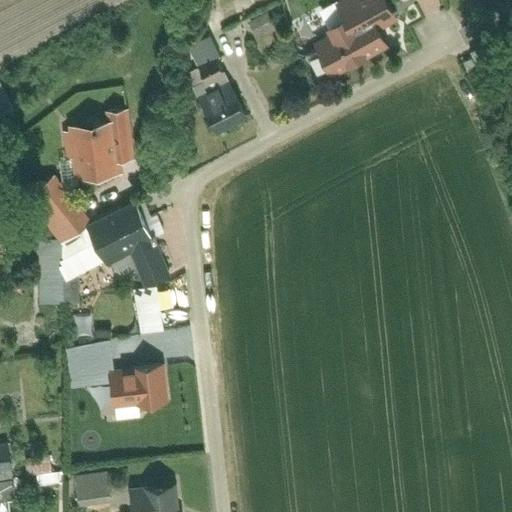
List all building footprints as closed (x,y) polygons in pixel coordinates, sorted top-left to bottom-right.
[(336,0),(341,8),(326,15),(333,28),(315,37),(332,71),(394,40),(385,21),(400,14),(392,0),(336,0)] [(486,0),(491,10),(511,0),(486,0)] [(218,132),(250,116),(219,56),(187,73),(218,132)] [(0,110),(8,107),(0,87),(0,110)] [(108,111),(69,117),(79,175),(127,167),(125,156),(138,153),(129,98),(107,102),(108,111)] [(133,244),(154,283),(177,271),(137,193),(91,217),(73,182),(38,201),(58,240),(87,225),(104,259),(133,244)] [(117,374),(110,334),(81,339),(89,379),(117,374)] [(167,397),(164,356),(125,360),(129,400),(167,397)] [(8,444),(0,444),(0,481),(12,480),(8,444)] [(21,456),(22,472),(33,472),(34,481),(47,480),(45,454),(21,456)] [(109,466),(77,470),(81,498),(113,494),(109,466)] [(184,511),(183,502),(178,503),(174,473),(122,480),(126,511),(184,511)] [(0,511),(17,511),(17,510),(0,511),(0,499),(18,498),(16,481),(0,482),(0,511)]
